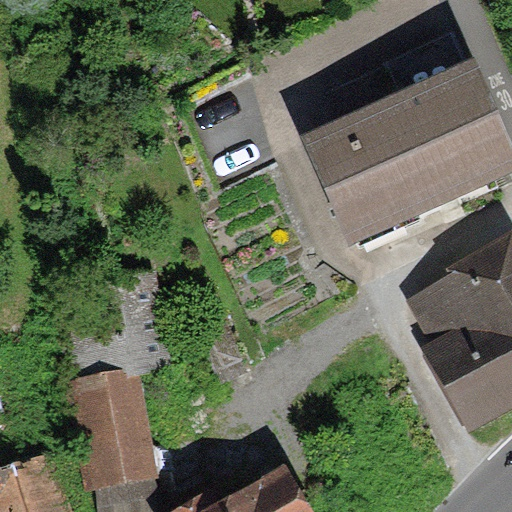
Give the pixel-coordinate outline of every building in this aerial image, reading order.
[(511,174),(469,79),(304,153),(349,255),(511,182),(511,174)] [(511,240),(506,230),(396,294),(431,354),(421,360),(461,429),(511,399),(511,240)] [(52,293),(68,389),(86,493),(159,481),(142,378),(174,373),(157,275),(52,293)] [(186,511),(303,511),(280,471),(253,487),(247,477),(186,511)] [(0,488),(0,511),(68,511),(62,477),(0,488)]
